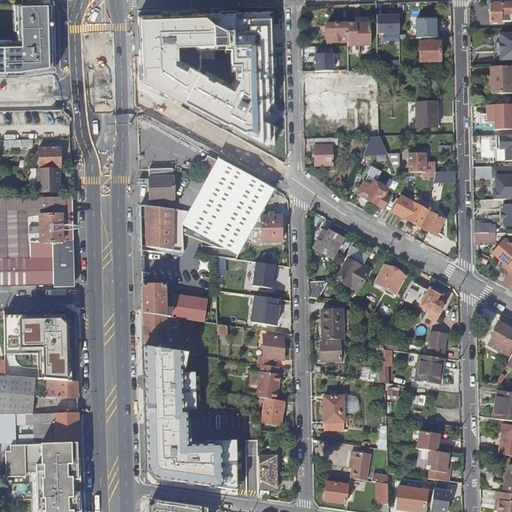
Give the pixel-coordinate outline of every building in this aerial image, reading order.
[(29,3),(15,3),(16,29),(18,29),(18,39),(13,40),(13,39),(0,39),(0,73),(6,73),(6,70),(11,69),(11,73),(20,73),(20,75),(57,68),(55,2),(29,3)] [(502,15),(511,15),(511,3),(491,4),(491,22),(502,21),(502,15)] [(226,125),(239,132),(241,130),(248,134),(247,136),(266,146),(276,127),(274,125),(270,11),(138,16),(140,79),(191,106),(192,104),(205,111),(204,113),(218,121),(219,119),(227,123),(226,125)] [(379,16),(379,33),(387,33),(387,41),(402,40),(402,33),(401,15),(379,16)] [(418,38),(441,37),(441,29),(438,29),(438,19),(418,19),(418,38)] [(358,24),(349,25),(350,38),(350,45),(360,44),(360,47),(373,47),(372,24),(364,24),(364,26),(358,26),(358,24)] [(328,25),(328,38),(350,38),(349,25),(328,25)] [(511,60),(511,34),(500,35),(501,43),(500,43),(500,52),(501,52),(501,61),(511,60)] [(422,38),(422,58),(442,58),(441,38),(422,38)] [(334,54),(316,54),(316,71),(334,71),(334,54)] [(511,66),(491,67),(492,95),(511,94),(511,66)] [(379,133),(377,100),(357,101),(357,94),(336,95),(337,111),(339,111),(341,135),(379,133)] [(436,102),(416,103),(416,129),(437,128),(436,102)] [(511,105),(497,105),(498,136),(499,136),(499,156),(508,156),(508,162),(511,161),(511,105)] [(381,137),(371,137),(365,154),(388,154),(381,137)] [(340,138),(316,138),(316,165),(337,165),(336,147),(341,147),(340,138)] [(34,139),(3,140),(3,147),(34,147),(34,139)] [(58,168),(60,167),(60,147),(39,147),(39,165),(34,165),(34,168),(38,168),(58,168)] [(423,172),(435,172),(435,161),(430,161),(430,163),(427,163),(426,153),(410,153),(411,172),(423,172)] [(396,172),(401,172),(400,154),(388,154),(396,172)] [(208,177),(218,160),(209,156),(206,160),(203,162),(202,164),(202,167),(199,172),(208,177)] [(275,191),(218,159),(218,160),(208,177),(207,179),(188,213),(183,224),(183,236),(218,250),(215,258),(237,261),(275,191)] [(494,191),(494,200),(511,199),(511,166),(493,167),(493,177),(496,177),(496,191),(494,191)] [(58,168),(38,168),(38,191),(59,190),(58,168)] [(170,169),(150,170),(151,202),(175,201),(175,171),(170,169)] [(359,194),(385,209),(391,198),(385,195),(388,189),(374,182),(377,177),(370,173),(359,194)] [(175,211),(188,213),(207,179),(198,177),(185,201),(181,200),(175,211)] [(72,225),(71,196),(0,197),(0,255),(35,255),(73,255),(72,225)] [(410,234),(416,238),(421,228),(430,212),(426,210),(429,205),(418,199),(415,204),(401,196),(393,211),(415,225),(410,234)] [(511,205),(503,206),(503,226),(511,225),(511,205)] [(163,250),(174,252),(175,211),(145,206),(147,247),(163,250)] [(430,212),(421,228),(435,236),(445,221),(430,212)] [(262,217),(262,244),(282,243),(281,217),(262,217)] [(475,225),(475,234),(490,233),(490,225),(475,225)] [(329,231),(324,229),(317,241),(322,244),(318,251),(333,259),(345,238),(330,229),(329,231)] [(511,244),(510,248),(503,245),(493,261),(511,271),(511,274),(511,275),(511,274),(511,244)] [(0,285),(36,285),(35,255),(0,255),(0,285)] [(74,276),(73,255),(35,255),(36,285),(54,284),(54,282),(69,282),(74,276)] [(238,261),(237,261),(215,258),(216,277),(218,277),(224,277),(224,268),(237,270),(238,261)] [(361,267),(347,259),(337,278),(359,290),(371,268),(363,264),(361,267)] [(277,267),(255,264),(252,287),(272,290),(273,281),(274,276),(276,276),(277,267)] [(402,272),(388,264),(377,283),(397,294),(407,277),(401,274),(402,272)] [(412,280),(402,298),(421,309),(423,305),(422,305),(430,290),(412,280)] [(143,288),(143,315),(150,316),(165,318),(179,320),(194,322),(205,323),(208,300),(173,294),(172,304),(166,304),(166,281),(147,281),(142,281),(143,288)] [(308,282),(308,298),(318,300),(328,282),(308,282)] [(445,299),(430,290),(422,305),(423,305),(431,310),(439,315),(445,304),(443,303),(445,299)] [(254,298),(250,324),(275,328),(278,307),(275,307),(276,301),(254,298)] [(439,315),(431,310),(427,318),(435,323),(439,315)] [(337,341),(342,341),(341,311),(320,311),(322,342),(337,341)] [(39,378),(53,380),(77,381),(74,320),(67,315),(7,317),(8,356),(39,355),(39,378)] [(143,315),(144,348),(169,351),(168,348),(166,347),(166,331),(168,331),(168,327),(166,327),(165,318),(150,316),(143,315)] [(194,322),(179,320),(180,332),(194,332),(194,322)] [(511,326),(511,329),(498,322),(492,334),(493,334),(487,345),(510,358),(511,354),(511,326)] [(217,325),(209,324),(210,332),(218,333),(217,325)] [(447,334),(431,331),(427,356),(443,359),(447,334)] [(261,365),(275,367),(276,363),(283,363),(282,337),(269,336),(268,339),(262,338),(263,358),(258,357),(257,364),(261,365)] [(340,343),(321,344),(321,362),(340,361),(340,343)] [(169,351),(144,348),(147,468),(154,478),(236,489),(237,441),(187,443),(186,409),(196,409),(194,374),(185,374),(185,368),(187,354),(169,351)] [(391,382),(392,349),(381,348),(380,382),(391,382)] [(427,356),(415,354),(411,379),(439,383),(443,359),(427,356)] [(205,392),(218,392),(218,362),(205,362),(205,392)] [(278,367),(275,367),(261,365),(256,398),(265,399),(276,401),(279,375),(277,375),(278,367)] [(0,413),(3,414),(35,413),(36,377),(4,374),(0,373),(0,413)] [(501,374),(495,384),(502,385),(506,377),(501,374)] [(82,381),(77,381),(53,380),(54,399),(61,400),(82,399),(82,381)] [(493,419),(511,421),(511,391),(497,389),(493,419)] [(342,396),(323,397),(324,430),(342,429),(342,396)] [(283,402),(276,401),(265,399),(261,423),(279,426),(283,402)] [(3,414),(0,414),(0,447),(11,447),(10,419),(8,419),(3,414)] [(79,414),(55,414),(55,436),(42,437),(43,446),(79,446),(79,414)] [(499,454),(511,456),(511,425),(503,424),(499,454)] [(428,451),(436,453),(439,435),(419,432),(416,449),(428,451)] [(80,511),(79,446),(43,446),(11,447),(11,451),(5,451),(6,477),(26,477),(25,472),(36,472),(37,511),(80,511)] [(348,461),(349,450),(341,449),(340,460),(348,461)] [(436,453),(428,451),(426,466),(430,467),(429,471),(446,474),(449,454),(436,453)] [(351,480),(370,482),(373,458),(354,455),(351,480)] [(259,456),(261,489),(279,488),(278,456),(259,456)] [(502,493),(511,494),(511,466),(509,466),(507,481),(504,481),(502,493)] [(326,482),(324,500),(344,503),(346,489),(350,490),(351,485),(326,482)] [(388,506),(387,485),(375,483),(375,503),(378,506),(388,506)] [(400,483),(396,507),(423,511),(427,491),(403,487),(404,484),(400,483)] [(432,511),(449,511),(452,489),(434,487),(431,511),(432,511)] [(511,511),(511,494),(502,493),(497,492),(495,500),(499,501),(497,511),(511,511)] [(205,511),(205,509),(194,508),(154,502),(149,507),(149,510),(148,511),(205,511)]
